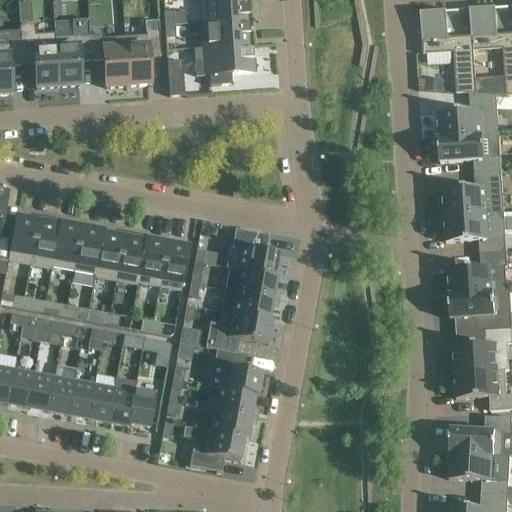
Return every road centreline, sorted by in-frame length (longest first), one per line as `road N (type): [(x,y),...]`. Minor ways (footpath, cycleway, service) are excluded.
road 1 (residential): [(315,234),(0,172)]
road 2 (residential): [(0,124),(295,105)]
road 3 (residential): [(270,502),(315,234)]
road 4 (residential): [(415,253),(423,357),(413,511)]
road 5 (residential): [(397,0),(415,253)]
road 6 (residential): [(226,500),(151,476),(0,448)]
road 7 (residential): [(0,493),(226,500)]
road 8 (residential): [(315,234),(295,105)]
